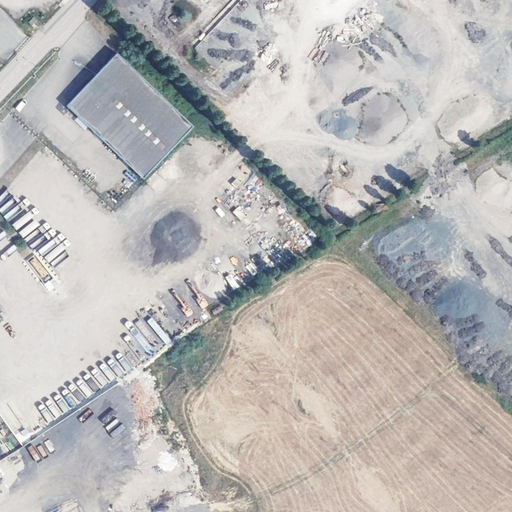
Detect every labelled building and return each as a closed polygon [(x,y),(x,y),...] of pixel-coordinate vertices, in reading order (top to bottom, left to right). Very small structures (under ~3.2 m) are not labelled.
[(34,16),(30,20),(34,24),(38,20),(34,16)] [(194,128),(117,55),(67,108),(143,181),(194,128)] [(222,114),(314,199),(347,165),(334,152),(325,161),(306,143),(305,145),(293,133),(305,121),(257,77),(222,114)] [(38,422),(38,403),(7,404),(7,415),(16,415),(17,423),(38,422)] [(106,426),(113,437),(124,429),(117,419),(106,426)]
